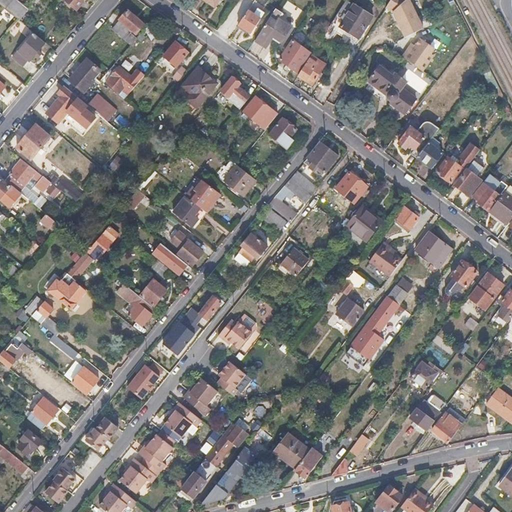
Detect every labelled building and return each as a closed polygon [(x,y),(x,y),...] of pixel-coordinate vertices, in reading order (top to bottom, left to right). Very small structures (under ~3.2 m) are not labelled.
[(0,0),(0,5),(4,9),(12,0),(0,0)] [(15,0),(12,0),(4,9),(16,19),(18,20),(27,10),(15,0)] [(63,0),(76,11),(85,0),(63,0)] [(374,15),(349,0),(346,0),(323,35),(331,40),(341,26),(360,37),(374,15)] [(390,0),(387,6),(394,10),(406,36),(424,27),(410,0),(390,0)] [(253,13),(248,10),(239,25),(251,33),(265,12),(257,7),(253,13)] [(282,12),(275,8),(255,39),(262,43),(268,34),(280,42),(291,26),(278,18),(282,12)] [(144,25),(128,11),(113,30),(130,45),(136,38),(132,34),(134,31),(136,34),(144,25)] [(45,43),(33,33),(13,57),(23,66),(28,59),(30,61),(45,43)] [(435,48),(421,38),(416,45),(411,51),(408,49),(403,56),(423,71),(434,55),(432,53),(435,48)] [(298,43),(293,40),(281,58),(298,70),(311,51),(301,45),(303,42),(300,40),(298,43)] [(189,53),(176,42),(164,57),(177,67),(189,53)] [(326,63),(311,54),(298,75),(312,84),(326,63)] [(164,61),(160,57),(152,66),(157,70),(164,61)] [(101,71),(87,59),(69,81),(85,94),(95,81),(93,81),(101,71)] [(488,65),(482,72),(494,93),(499,86),(488,65)] [(182,66),(173,77),(179,81),(187,71),(182,66)] [(380,66),(368,81),(388,96),(402,78),(396,73),(394,77),(380,66)] [(118,93),(120,90),(123,92),(119,96),(123,100),(127,96),(138,83),(119,67),(106,83),(118,93)] [(208,76),(199,68),(183,87),(191,92),(186,99),(197,108),(216,85),(206,78),(208,76)] [(240,83),(233,77),(222,90),(230,96),(228,99),(240,109),(250,96),(237,86),(240,83)] [(406,81),(402,78),(388,96),(389,98),(390,100),(389,101),(406,113),(417,99),(402,88),(406,81)] [(499,86),(494,93),(506,116),(511,109),(499,86)] [(58,95),(60,97),(46,114),(60,126),(66,118),(64,117),(79,99),(64,87),(58,95)] [(99,95),(89,106),(94,110),(108,123),(118,111),(99,95)] [(256,97),(244,112),(266,129),(278,114),(256,97)] [(89,106),(87,105),(82,111),(88,117),(94,110),(89,106)] [(296,128),(283,118),(270,135),(286,148),(293,139),(289,136),(296,128)] [(417,131),(411,126),(398,143),(406,149),(409,145),(414,149),(411,153),(417,158),(418,157),(428,143),(432,138),(440,128),(431,121),(429,121),(427,121),(425,121),(423,122),(417,131)] [(55,142),(36,126),(17,148),(32,161),(43,148),(47,151),(55,142)] [(432,138),(428,143),(437,149),(439,147),(436,145),(438,143),(432,138)] [(339,154),(321,141),(310,158),(306,162),(311,166),(313,163),(318,167),(320,164),(327,170),(339,154)] [(437,149),(428,143),(418,157),(432,167),(442,153),(437,149)] [(461,161),(451,154),(437,172),(451,183),(457,175),(460,176),(479,150),(471,144),(461,158),(462,160),(461,161)] [(176,150),(172,147),(168,153),(172,156),(176,150)] [(44,181),(15,156),(0,173),(0,176),(13,188),(25,173),(31,178),(28,183),(36,190),(44,181)] [(455,186),(470,197),(472,194),(474,196),(483,184),(485,182),(479,178),(483,174),(481,172),(484,168),(474,161),(467,169),(455,186)] [(257,180),(238,165),(225,181),(244,196),(257,180)] [(299,170),(295,174),(304,181),(302,185),(307,189),(313,181),(299,170)] [(366,184),(350,172),(337,188),(353,200),(366,184)] [(157,179),(150,173),(138,188),(143,192),(145,193),(157,179)] [(295,174),(286,185),(307,202),(319,187),(313,181),(307,189),(302,185),(304,181),(295,174)] [(0,179),(0,199),(10,187),(0,179)] [(474,196),(473,197),(479,201),(478,203),(489,211),(500,197),(494,192),(498,187),(487,179),(485,182),(483,184),(474,196)] [(61,181),(56,188),(70,195),(74,188),(61,181)] [(218,192),(204,181),(190,198),(200,206),(207,212),(214,203),(211,201),(218,192)] [(277,195),(270,204),(292,221),(298,214),(281,200),(279,198),(283,193),(287,188),(285,186),(277,195)] [(511,219),(511,196),(505,191),(490,211),(508,225),(511,219)] [(190,198),(187,196),(175,211),(180,215),(181,214),(193,224),(198,217),(194,214),(200,206),(190,198)] [(385,220),(364,204),(347,224),(368,241),(385,220)] [(399,211),(402,213),(397,219),(410,229),(417,219),(416,219),(420,214),(420,212),(417,210),(415,210),(414,211),(404,204),(399,211)] [(11,208),(4,216),(28,236),(35,227),(11,208)] [(271,209),(266,217),(281,229),(287,221),(271,209)] [(46,215),(40,222),(48,228),(46,231),(43,229),(34,241),(40,246),(52,232),(58,225),(46,215)] [(121,234),(111,225),(92,247),(90,246),(85,251),(90,256),(98,262),(121,234)] [(182,249),(178,254),(193,266),(204,252),(190,241),(188,243),(185,241),(187,238),(179,231),(171,240),(182,249)] [(452,247),(430,231),(417,249),(440,266),(447,256),(446,255),(452,247)] [(252,232),(243,244),(245,246),(240,252),(251,261),(256,255),(259,257),(268,245),(252,232)] [(393,248),(386,242),(372,261),(391,275),(403,260),(395,254),(394,255),(390,252),(393,248)] [(37,247),(32,243),(26,250),(31,255),(37,247)] [(161,243),(154,252),(179,273),(187,264),(161,243)] [(310,260),(295,248),(279,267),(289,276),(292,272),(297,276),(310,260)] [(85,251),(80,257),(67,273),(72,277),(90,256),(85,251)] [(251,261),(240,252),(235,258),(247,267),(251,261)] [(452,276),(456,279),(448,290),(448,293),(454,298),(458,296),(464,300),(471,290),(467,287),(479,272),(463,260),(452,276)] [(152,268),(159,274),(142,295),(155,305),(167,290),(161,284),(163,282),(160,280),(168,269),(159,261),(152,268)] [(17,271),(12,267),(6,274),(11,278),(17,271)] [(357,271),(354,269),(346,279),(347,280),(349,282),(357,271)] [(504,284),(489,272),(478,287),(470,299),(485,310),(494,298),(504,284)] [(56,278),(48,289),(71,307),(75,302),(81,296),(80,296),(85,290),(74,281),(75,279),(72,277),(67,273),(61,281),(56,278)] [(349,282),(347,280),(341,289),(347,294),(354,285),(349,282)] [(119,291),(131,301),(124,310),(143,325),(152,314),(149,312),(153,307),(125,284),(119,291)] [(408,292),(398,284),(389,295),(399,303),(400,302),(408,292)] [(511,315),(511,287),(501,302),(507,306),(499,316),(507,322),(511,315)] [(224,298),(215,292),(200,312),(204,315),(208,319),(224,298)] [(34,293),(22,308),(32,316),(57,336),(63,329),(47,317),(54,309),(34,293)] [(399,303),(389,295),(350,345),(368,359),(384,338),(377,333),(399,303)] [(363,310),(348,297),(336,313),(351,325),(363,310)] [(485,310),(470,299),(468,301),(484,312),(485,310)] [(200,312),(194,307),(187,316),(197,323),(204,315),(200,312)] [(240,322),(235,319),(222,335),(227,339),(229,337),(236,342),(242,348),(255,331),(254,331),(258,326),(257,323),(247,314),(241,321),(241,320),(240,322)] [(343,335),(350,329),(343,322),(336,328),(343,335)] [(5,353),(3,351),(0,354),(0,360),(9,369),(15,361),(17,362),(24,353),(28,356),(32,351),(22,344),(18,349),(12,344),(5,353)] [(78,361),(82,356),(68,345),(63,350),(78,361)] [(165,357),(161,362),(170,368),(174,363),(165,357)] [(429,364),(423,360),(412,376),(419,381),(426,386),(440,367),(432,360),(429,364)] [(234,395),(238,390),(241,391),(244,391),(252,380),(251,378),(246,374),(246,373),(230,361),(219,375),(222,376),(218,382),(234,395)] [(128,387),(142,398),(160,375),(146,365),(128,387)] [(99,379),(84,368),(73,382),(87,393),(99,379)] [(191,393),(189,391),(184,397),(207,415),(212,409),(208,406),(213,398),(219,391),(203,378),(197,385),(191,393)] [(197,385),(195,383),(189,391),(191,393),(197,385)] [(328,391),(323,388),(314,400),(318,404),(328,391)] [(511,401),(497,390),(485,406),(497,416),(510,425),(511,422),(511,401)] [(432,394),(427,401),(424,399),(411,416),(418,422),(415,426),(420,429),(425,433),(441,412),(439,410),(446,402),(435,394),(432,394)] [(36,404),(38,405),(27,419),(42,431),(58,410),(42,396),(36,404)] [(218,402),(213,398),(208,406),(212,409),(218,402)] [(177,410),(171,417),(166,424),(183,437),(188,430),(194,423),(198,426),(203,420),(180,402),(175,408),(177,410)] [(462,425),(445,413),(433,430),(441,436),(449,442),(462,425)] [(87,439),(99,449),(109,437),(110,438),(119,426),(106,416),(97,428),(96,427),(87,439)] [(264,422),(258,417),(250,427),(257,432),(264,422)] [(208,457),(184,487),(183,487),(179,493),(185,498),(190,502),(195,496),(207,480),(205,478),(217,465),(216,464),(235,441),(239,444),(248,431),(234,420),(206,456),(208,457)] [(198,426),(194,423),(188,430),(192,433),(198,426)] [(19,442),(21,443),(17,448),(27,455),(32,448),(35,450),(41,442),(27,431),(19,442)] [(147,448),(145,446),(140,452),(162,471),(168,464),(163,461),(169,454),(175,446),(158,433),(153,440),(147,448)] [(310,449),(289,433),(275,451),(286,459),(296,467),(310,449)] [(367,442),(361,437),(349,453),(355,457),(358,452),(359,453),(367,442)] [(4,448),(2,447),(0,449),(0,455),(23,474),(28,468),(4,448)] [(226,471),(200,505),(212,502),(224,499),(241,477),(245,481),(254,469),(250,465),(257,456),(245,447),(239,455),(228,469),(226,471)] [(312,447),(310,449),(296,467),(295,469),(300,473),(306,477),(322,455),(312,447)] [(173,457),(169,454),(163,461),(168,464),(173,457)] [(132,466),(126,473),(120,480),(137,494),(143,486),(149,479),(153,482),(158,475),(136,457),(130,464),(132,466)] [(349,462),(345,459),(332,475),(348,471),(349,462)] [(132,466),(130,464),(124,471),(126,473),(132,466)] [(77,477),(65,467),(56,478),(57,479),(47,491),(60,501),(69,489),(68,488),(77,477)] [(511,468),(500,486),(511,494),(511,468)] [(153,482),(149,479),(143,486),(147,490),(153,482)] [(112,490),(106,498),(100,505),(109,511),(122,511),(123,511),(129,504),(133,507),(138,501),(115,483),(110,489),(112,490)] [(397,489),(391,485),(378,502),(390,511),(403,493),(397,489)] [(421,492),(415,487),(401,506),(409,511),(427,511),(434,504),(419,493),(421,492)] [(112,490),(110,489),(104,497),(106,498),(112,490)] [(351,511),(349,502),(331,507),(332,511),(351,511)]
